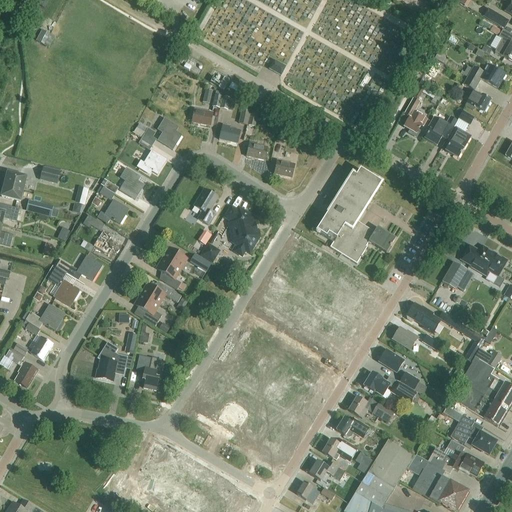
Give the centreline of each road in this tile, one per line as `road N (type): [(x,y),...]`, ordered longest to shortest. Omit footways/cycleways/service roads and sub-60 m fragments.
road 1 (unclassified): [(297,213),(209,158),(189,162),(68,359),(60,389),(69,413)]
road 2 (unclassified): [(273,496),(457,200)]
road 3 (unclassified): [(162,432),(297,213)]
road 4 (unclassified): [(297,213),(348,141),(457,200)]
road 5 (unclassified): [(273,496),(162,432)]
